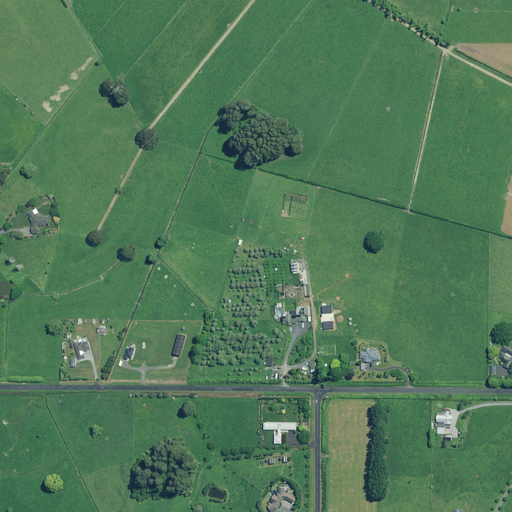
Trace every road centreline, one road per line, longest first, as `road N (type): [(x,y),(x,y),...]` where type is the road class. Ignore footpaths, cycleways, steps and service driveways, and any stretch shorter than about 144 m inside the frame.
road 1 (unclassified): [(317,389),(0,386)]
road 2 (unclassified): [(511,390),(317,389)]
road 3 (unclassified): [(317,389),(317,511)]
